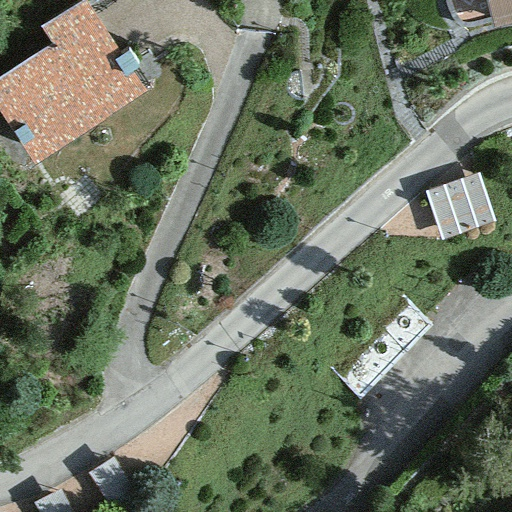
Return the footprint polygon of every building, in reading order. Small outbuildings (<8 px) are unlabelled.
[(49,45),(0,76),(0,115),(33,166),(147,93),(86,0),(78,0),(37,27),(49,45)] [(511,0),(484,0),(491,28),(511,22),(511,0)] [(477,174),(424,192),(439,240),(492,222),(477,174)] [(398,293),(327,367),(359,398),(431,323),(398,293)] [(111,462),(33,503),(38,511),(132,511),(137,510),(111,462)]
